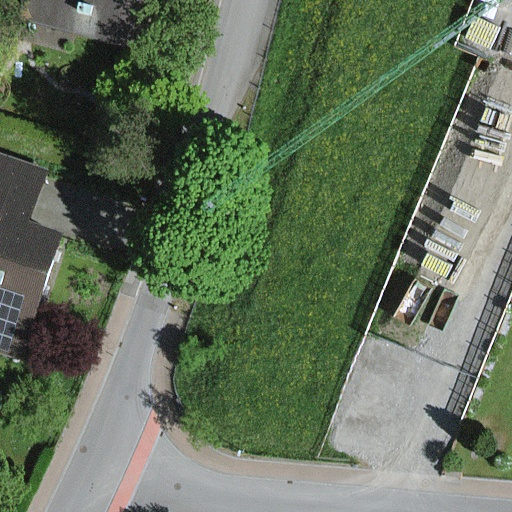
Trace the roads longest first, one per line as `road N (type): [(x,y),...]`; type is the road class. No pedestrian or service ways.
road 1 (residential): [(97,464),(243,0)]
road 2 (residential): [(371,511),(235,499),(97,464)]
